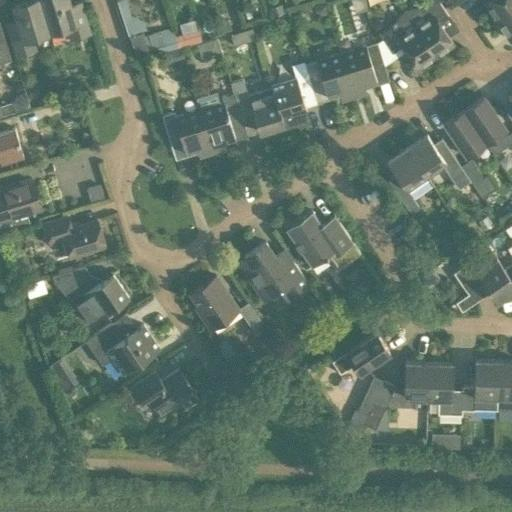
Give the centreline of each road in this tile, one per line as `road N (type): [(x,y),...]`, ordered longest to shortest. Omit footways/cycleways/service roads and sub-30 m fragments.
road 1 (residential): [(163,258),(141,253),(119,170),(137,124),(100,0)]
road 2 (residential): [(511,326),(415,317),(390,259),(323,165)]
road 3 (residential): [(323,165),(448,80),(511,62)]
road 4 (residential): [(163,258),(183,261),(323,165)]
